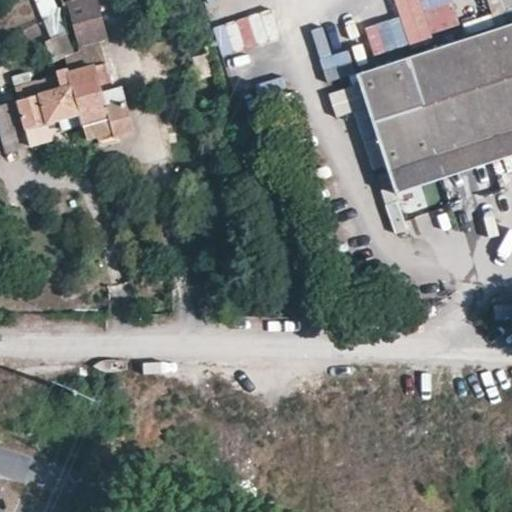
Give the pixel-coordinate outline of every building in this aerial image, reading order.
[(34,0),(42,18),(58,13),(52,0),(34,0)] [(77,114),(87,146),(133,133),(119,87),(113,89),(98,40),(106,37),(91,0),(77,0),(59,8),(75,47),(77,52),(73,54),(62,59),(65,70),(69,84),(77,114)] [(42,18),(47,31),(62,25),(58,13),(42,18)] [(388,173),(511,131),(511,24),(355,75),(388,173)] [(50,39),(65,33),(62,25),(47,31),(50,39)] [(54,62),(62,59),(73,54),(65,33),(50,39),(44,41),(54,62)] [(197,79),(210,77),(206,55),(193,58),(197,79)] [(44,123),(77,114),(69,84),(58,87),(55,75),(43,79),(38,68),(32,72),(34,81),(12,88),(16,102),(0,106),(0,137),(4,153),(49,141),(44,123)] [(69,84),(65,70),(54,72),(55,75),(58,87),(69,84)] [(511,156),(511,131),(388,173),(396,194),(511,156)] [(377,196),(350,203),(355,220),(382,213),(377,196)]
